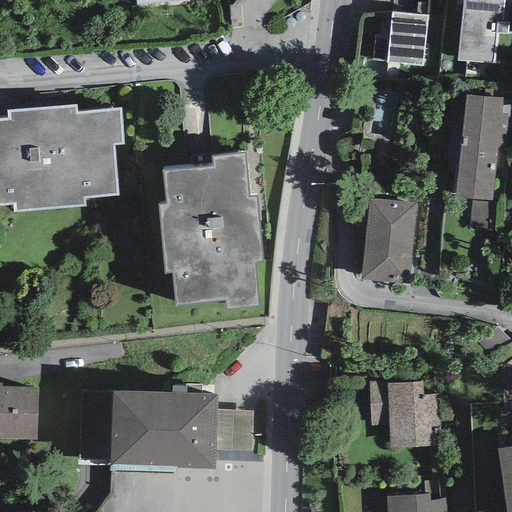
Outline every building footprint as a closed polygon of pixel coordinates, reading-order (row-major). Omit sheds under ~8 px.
[(503,0),(463,0),(457,60),(511,64),(511,31),(507,31),(508,22),(502,21),(503,0)] [(427,15),(392,11),(386,63),(422,67),(427,15)] [(502,98),(464,94),(454,197),(492,201),(497,147),(504,148),(507,115),(500,114),(502,98)] [(74,104),(9,110),(9,118),(0,118),(0,202),(14,201),(15,208),(84,202),(83,194),(116,191),(112,141),(121,140),(119,108),(75,111),(74,104)] [(244,152),(213,155),(214,166),(164,172),(167,203),(159,204),(166,270),(173,270),(176,303),(225,298),(226,307),(258,304),(254,259),(263,258),(256,195),(249,196),(244,152)] [(415,202),(368,198),(360,278),(407,283),(415,202)] [(493,203),(471,201),(468,228),(490,230),(493,203)] [(389,445),(389,446),(440,444),(438,394),(422,394),(422,381),(390,382),(390,379),(368,380),(369,424),(389,424),(389,445)] [(0,437),(37,438),(39,387),(1,386),(1,382),(0,381),(0,437)] [(113,393),(79,391),(77,459),(109,460),(109,465),(214,468),(215,449),(216,410),(217,393),(113,390),(113,393)] [(252,411),(216,410),(215,449),(251,450),(252,411)] [(511,511),(511,444),(496,447),(506,511),(511,511)] [(445,511),(444,498),(429,499),(429,493),(385,496),(386,511),(445,511)]
